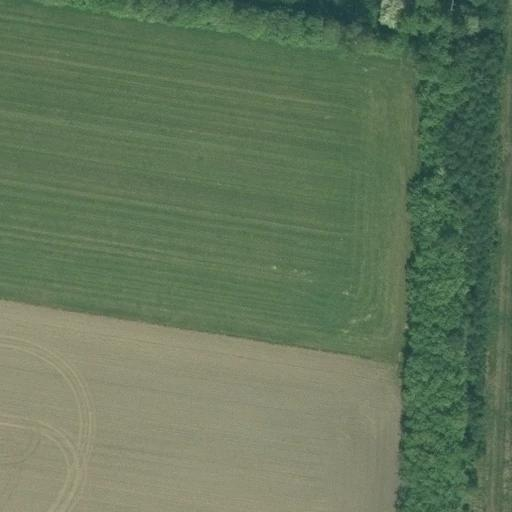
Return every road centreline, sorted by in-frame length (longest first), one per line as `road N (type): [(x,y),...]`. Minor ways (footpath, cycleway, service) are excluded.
road 1 (track): [(505,0),(479,511)]
road 2 (track): [(505,37),(269,0)]
